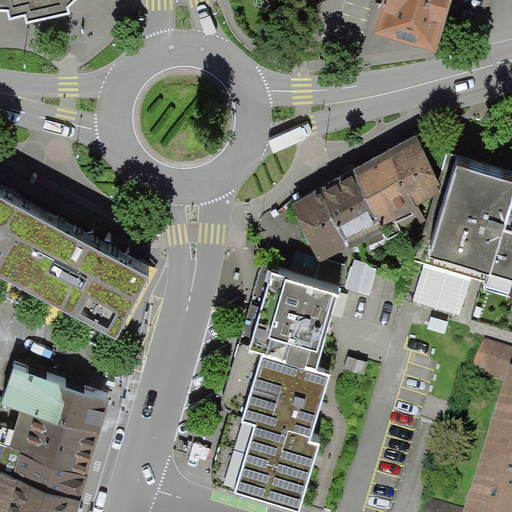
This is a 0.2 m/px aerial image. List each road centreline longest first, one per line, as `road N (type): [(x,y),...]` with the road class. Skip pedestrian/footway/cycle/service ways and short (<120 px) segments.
road 1 (tertiary): [(130,494),(192,273),(192,184)]
road 2 (primary): [(251,116),(511,64)]
road 3 (primary): [(116,110),(136,165),(192,184)]
